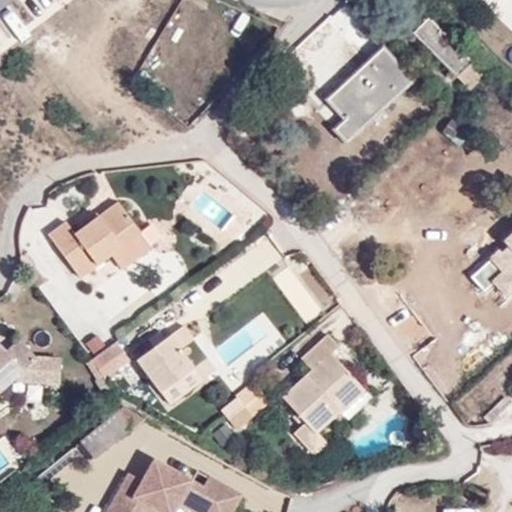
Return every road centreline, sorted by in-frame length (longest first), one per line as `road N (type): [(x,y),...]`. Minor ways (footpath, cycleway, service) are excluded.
road 1 (residential): [(200,148),(263,186),(299,229),(450,457),(439,468),(390,473),(369,492),(367,511)]
road 2 (residential): [(200,148),(142,150),(50,170),(7,205),(0,230)]
road 3 (residential): [(325,3),(200,148)]
